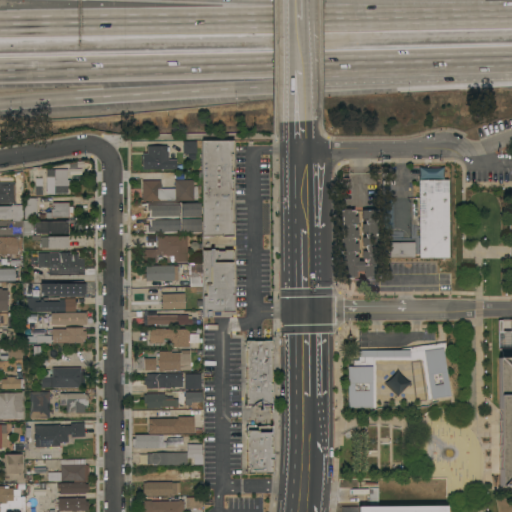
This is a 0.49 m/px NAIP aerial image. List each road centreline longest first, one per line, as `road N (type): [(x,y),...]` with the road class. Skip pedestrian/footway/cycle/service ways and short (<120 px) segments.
road 1 (residential): [(108,153),(114,511)]
road 2 (motorway): [(0,102),(274,87)]
road 3 (motorway): [(0,66),(272,58)]
road 4 (motorway): [(271,19),(0,27)]
road 5 (residential): [(302,311),(511,309)]
road 6 (motorway): [(321,85),(511,73)]
road 7 (motorway): [(511,13),(321,18)]
road 8 (motorway): [(511,3),(321,0)]
road 9 (motorway): [(322,57),(511,52)]
road 10 (residential): [(302,150),(451,149),(467,156)]
